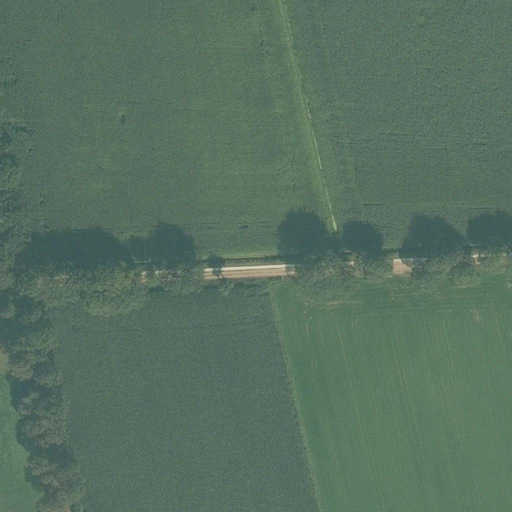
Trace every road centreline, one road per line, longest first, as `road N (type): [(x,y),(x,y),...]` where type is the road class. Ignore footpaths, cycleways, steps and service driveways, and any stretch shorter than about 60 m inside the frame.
road 1 (track): [(511,260),(21,284)]
road 2 (track): [(21,284),(71,511)]
